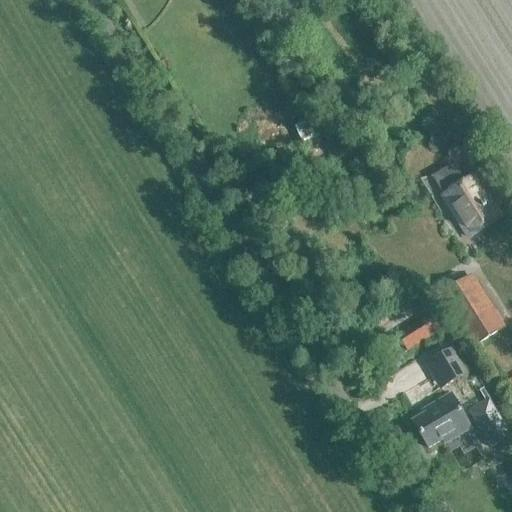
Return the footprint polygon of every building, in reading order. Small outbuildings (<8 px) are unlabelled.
[(455,165),(434,179),(444,196),(443,196),(470,239),(500,219),(474,177),(466,182),(455,165)] [(473,348),(497,332),(505,327),(472,275),(439,296),(473,348)] [(431,314),(398,336),(408,351),(441,330),(431,314)] [(446,386),(465,375),(451,351),(431,363),(446,386)] [(445,444),(471,429),(451,395),(431,407),(434,412),(428,415),(427,413),(412,422),(428,449),(443,440),(445,444)] [(496,414),(482,423),(490,436),(504,429),(496,414)]
